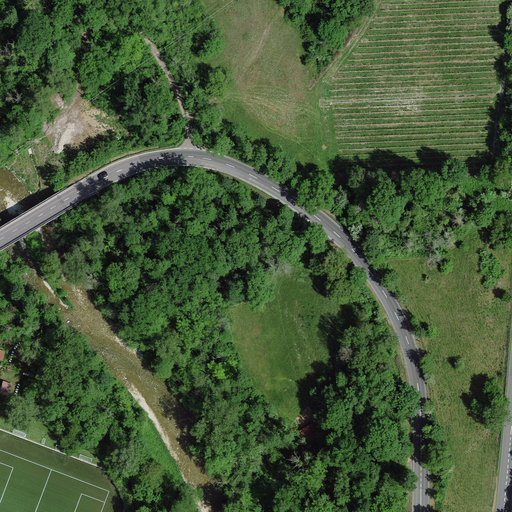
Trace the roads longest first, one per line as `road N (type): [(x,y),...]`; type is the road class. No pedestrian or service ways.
road 1 (tertiary): [(421,511),(421,414),(407,338),(357,255),(300,205),(232,166),(178,156),(107,176),(0,239)]
road 2 (track): [(137,24),(101,25),(86,35),(78,92),(41,137)]
road 3 (track): [(124,0),(187,115)]
